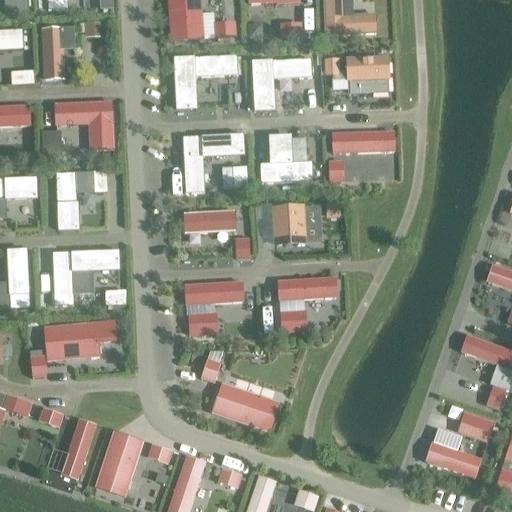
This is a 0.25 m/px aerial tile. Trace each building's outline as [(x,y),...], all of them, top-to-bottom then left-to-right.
[(28,0),(4,0),(5,14),(29,13),(28,0)] [(48,0),(49,12),(68,11),(67,0),(48,0)] [(201,0),(168,0),(172,43),(205,41),(203,16),(201,0)] [(343,0),(323,0),(325,38),(378,36),(377,16),(354,17),(344,17),(343,0)] [(104,24),(85,25),(86,40),(104,39),(104,24)] [(302,25),(280,26),(280,40),(303,39),(302,25)] [(60,30),(41,31),(44,83),(66,82),(64,52),(61,52),(60,30)] [(0,53),(24,52),(23,32),(0,33),(0,53)] [(237,58),(174,61),(177,112),(197,111),(196,79),(238,77),(237,58)] [(390,58),(346,60),(347,83),(350,83),(388,82),(391,82),(390,58)] [(340,60),(325,61),(325,78),(340,77),(340,60)] [(274,62),(252,63),(254,114),(276,113),(274,81),(313,79),(312,61),(274,63),(274,62)] [(113,104),(55,105),(55,128),(89,127),(89,153),(115,153),(113,104)] [(31,108),(0,108),(0,129),(32,129),(31,112),(31,108)] [(61,133),(42,134),(43,161),(62,160),(61,133)] [(395,133),(332,136),(333,157),(396,155),(395,133)] [(245,136),(183,139),(186,196),(205,195),(204,160),(246,158),(245,136)] [(270,166),(260,166),(261,186),(313,184),(313,164),(293,165),(292,137),(269,138),(270,166)] [(343,163),(328,164),(329,185),(344,184),(343,163)] [(76,175),(56,176),(59,234),(80,233),(79,205),(77,205),(77,196),(76,175)] [(37,180),(0,180),(0,200),(5,200),(5,202),(7,202),(38,201),(37,180)] [(339,205),(326,206),(327,221),(340,220),(339,205)] [(305,207),(272,209),(274,249),(307,247),(307,245),(305,209),(305,207)] [(236,212),(183,215),(184,237),(237,234),(236,212)] [(28,251),(7,252),(9,285),(9,298),(10,298),(11,312),(31,311),(28,251)] [(120,253),(53,255),(55,308),(74,307),(73,297),(73,275),(94,274),(121,273),(120,253)] [(511,273),(492,267),(486,285),(511,293),(511,273)] [(333,281),(278,284),(280,304),(335,301),(333,281)] [(244,284),(185,287),(186,308),(188,308),(215,307),(245,305),(244,284)] [(126,292),(105,293),(106,307),(127,306),(126,292)] [(295,313),(280,314),(282,336),(296,335),(295,313)] [(203,315),(188,316),(189,338),(204,337),(203,315)] [(98,325),(44,330),(46,358),(46,365),(102,360),(100,346),(98,325)] [(511,353),(467,337),(461,355),(497,367),(511,372),(511,353)] [(46,358),(31,359),(32,381),(47,379),(46,358)] [(207,361),(201,381),(215,386),(221,365),(220,365),(208,361),(207,361)] [(222,385),(211,416),(271,436),(282,404),(222,385)] [(493,388),(486,408),(500,413),(507,393),(493,388)] [(6,401),(3,411),(28,420),(33,406),(8,397),(6,401)] [(44,410),(39,424),(59,431),(64,417),(44,410)] [(464,415),(457,435),(474,441),(487,445),(494,425),(481,420),(464,415)] [(62,475),(61,478),(79,484),(98,428),(79,422),(68,456),(62,475)] [(114,434),(96,491),(126,501),(145,444),(114,434)] [(432,445),(425,465),(476,482),(482,462),(432,445)] [(152,446),(147,460),(168,467),(173,453),(152,446)] [(187,458),(168,511),(190,511),(207,465),(187,458)] [(222,471),(218,485),(238,492),(243,478),(222,471)] [(511,474),(502,471),(495,491),(509,496),(511,496),(511,474)] [(259,478),(247,511),(267,511),(277,484),(259,478)] [(299,492),(294,508),(306,511),(315,511),(319,499),(299,492)]
